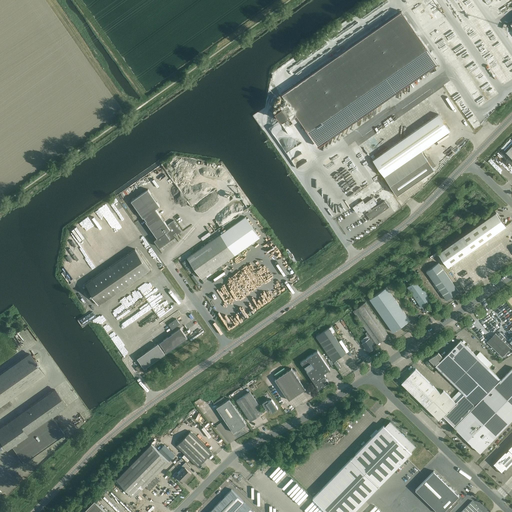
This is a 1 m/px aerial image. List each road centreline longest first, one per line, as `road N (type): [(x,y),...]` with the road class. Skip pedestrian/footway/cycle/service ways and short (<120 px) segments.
road 1 (unclassified): [(228,348),(403,225),(467,162)]
road 2 (unclassified): [(35,511),(108,436),(228,348)]
road 3 (unclassified): [(177,511),(241,450),(369,377)]
road 4 (unclassified): [(508,511),(369,377)]
road 5 (unclassified): [(369,377),(511,275)]
road 6 (unknown): [(301,297),(256,251),(191,295)]
